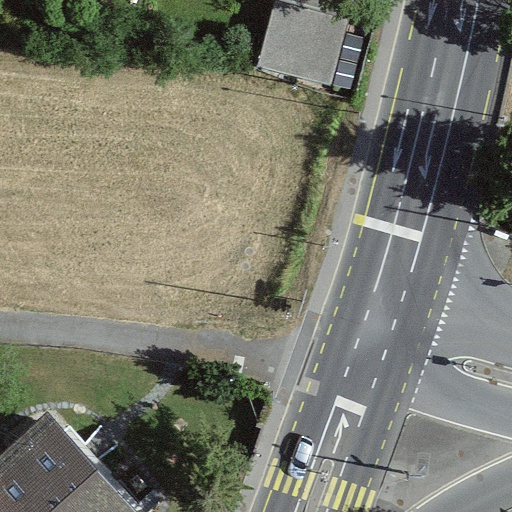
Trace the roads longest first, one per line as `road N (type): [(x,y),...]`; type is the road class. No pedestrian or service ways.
road 1 (residential): [(371,364),(0,331)]
road 2 (secondary): [(469,0),(378,344)]
road 3 (secondary): [(371,364),(313,511)]
road 4 (secondary): [(511,374),(378,344)]
